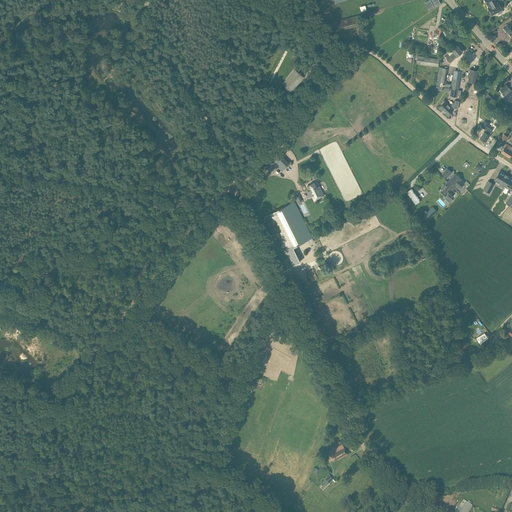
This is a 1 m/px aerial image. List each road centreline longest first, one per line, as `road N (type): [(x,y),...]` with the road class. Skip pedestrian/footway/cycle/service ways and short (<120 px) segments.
road 1 (track): [(140,0),(354,431),(399,494)]
road 2 (track): [(146,287),(215,198),(253,171),(345,45)]
road 3 (track): [(347,415),(467,363),(511,317)]
road 4 (track): [(345,45),(377,58),(457,129)]
